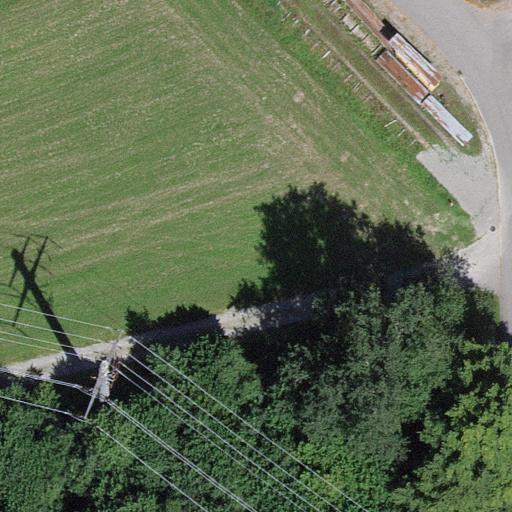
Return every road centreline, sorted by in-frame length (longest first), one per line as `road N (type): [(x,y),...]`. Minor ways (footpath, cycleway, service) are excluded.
road 1 (track): [(511,261),(204,343),(0,385)]
road 2 (residential): [(418,0),(484,66),(511,140)]
